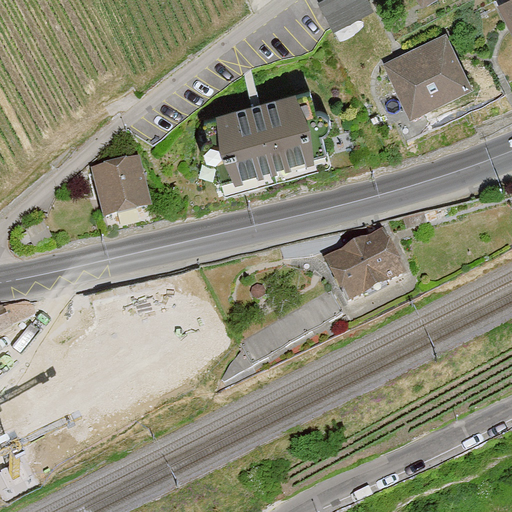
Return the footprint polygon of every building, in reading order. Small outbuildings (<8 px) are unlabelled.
[(378,0),(327,0),(338,24),(381,6),(378,0)] [(511,0),(505,0),(498,4),(511,29),(511,0)] [(384,62),(411,115),(473,85),(448,33),(384,62)] [(308,89),(212,112),(229,181),(325,158),(308,89)] [(92,170),(105,223),(153,211),(140,158),(92,170)] [(384,231),(324,262),(348,309),(408,278),(384,231)] [(0,311),(0,331),(34,315),(31,304),(23,304),(0,311)] [(197,311),(171,310),(157,338),(117,359),(122,368),(114,372),(128,400),(202,363),(197,311)] [(107,410),(88,373),(0,417),(0,421),(17,456),(107,410)]
